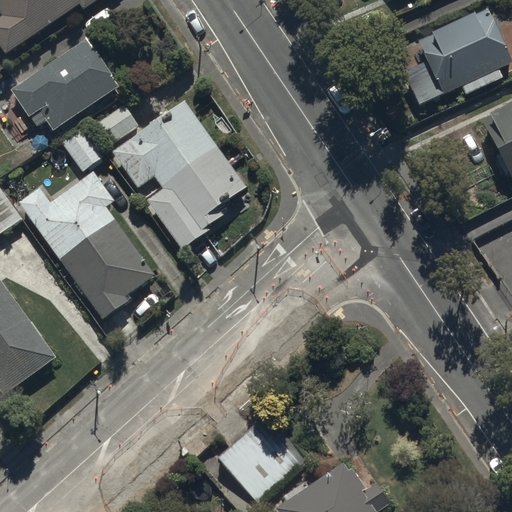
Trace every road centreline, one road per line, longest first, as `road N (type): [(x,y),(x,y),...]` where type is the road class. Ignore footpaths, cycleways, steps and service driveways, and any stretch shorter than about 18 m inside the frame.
road 1 (residential): [(370,214),(39,511)]
road 2 (tertiary): [(227,0),(370,214)]
road 3 (tertiary): [(370,214),(511,424)]
